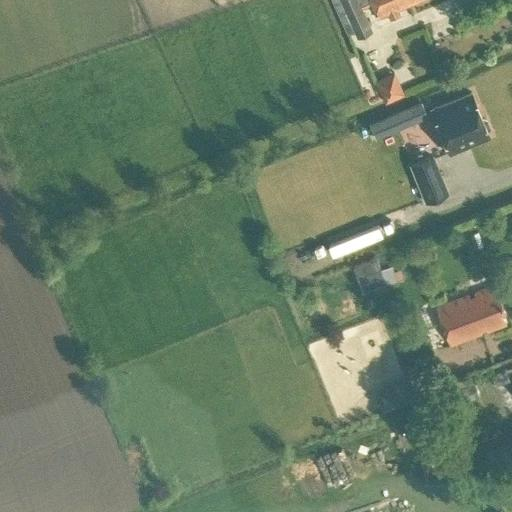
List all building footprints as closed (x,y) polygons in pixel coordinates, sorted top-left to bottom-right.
[(361,9),(370,5),(375,17),(416,0),(332,0),(348,36),(355,33),(358,39),(371,33),(361,9)] [(400,68),(379,77),(388,100),(409,92),(400,68)] [(430,108),(446,148),(448,152),(489,136),(487,130),(488,127),(486,119),(481,118),(470,91),(430,108)] [(374,138),(397,129),(391,114),(368,123),(374,138)] [(447,192),(432,155),(410,164),(425,201),(447,192)] [(511,169),(457,190),(462,201),(511,182),(511,169)] [(378,257),(355,265),(358,276),(381,268),(378,257)] [(359,277),(363,291),(399,280),(393,265),(359,277)] [(449,344),(504,323),(499,312),(504,310),(493,282),(434,304),(449,344)] [(307,314),(314,311),(311,304),(304,306),(307,314)] [(404,403),(447,387),(443,378),(438,363),(395,380),(404,403)] [(448,390),(467,383),(463,370),(443,378),(447,387),(448,390)] [(511,441),(489,450),(498,473),(511,467),(511,441)]
